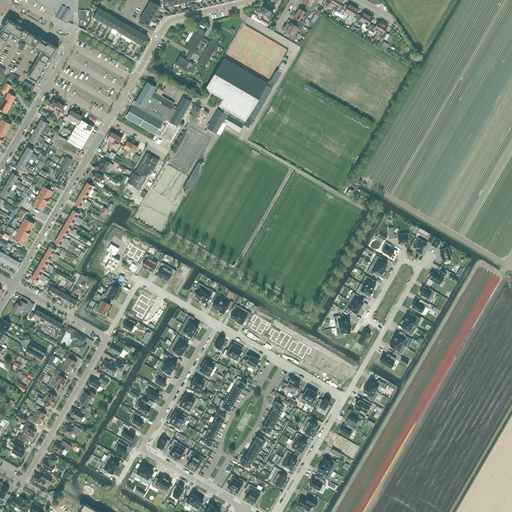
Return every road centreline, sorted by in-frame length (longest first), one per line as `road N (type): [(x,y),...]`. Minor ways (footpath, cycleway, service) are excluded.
road 1 (residential): [(13,285),(109,119)]
road 2 (residential): [(106,337),(23,482)]
road 3 (residential): [(384,328),(419,269),(401,259),(368,319)]
road 4 (residential): [(213,322),(139,279),(106,337)]
road 5 (residential): [(213,322),(141,449)]
road 6 (residential): [(277,511),(344,396)]
